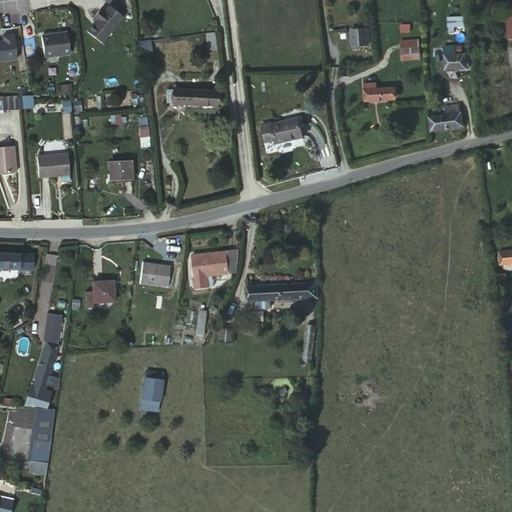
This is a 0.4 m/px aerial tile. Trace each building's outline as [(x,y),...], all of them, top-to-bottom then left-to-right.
[(438,0),(427,0),(427,12),(437,13),(438,0)] [(103,10),(97,18),(99,20),(90,32),(104,44),(126,17),(112,5),(106,12),(103,10)] [(446,16),(446,28),(463,28),(462,16),(446,16)] [(412,18),(402,19),(403,33),(413,32),(412,18)] [(368,30),(353,30),(354,45),(369,45),(368,30)] [(207,50),(217,49),(215,32),(205,33),(207,50)] [(7,40),(0,41),(0,61),(20,59),(17,34),(6,36),(7,40)] [(43,37),(46,58),(71,54),(68,34),(43,37)] [(443,41),(444,51),(452,50),(452,40),(443,41)] [(400,51),(420,50),(419,41),(399,43),(400,51)] [(421,60),(420,50),(400,51),(401,62),(421,60)] [(452,50),(444,51),(445,70),(466,70),(466,50),(452,50)] [(367,89),(363,89),(364,104),(397,101),(395,86),(378,88),(377,83),(367,84),(367,89)] [(60,94),(71,94),(71,84),(60,84),(60,94)] [(174,104),(175,90),(167,89),(167,103),(174,104)] [(218,93),(175,90),(174,104),(217,107),(218,93)] [(0,111),(21,110),(20,97),(0,97),(0,111)] [(29,97),(20,97),(21,110),(30,110),(29,97)] [(62,111),(81,111),(81,100),(62,100),(62,111)] [(429,115),(430,131),(465,127),(463,104),(446,106),(446,113),(429,115)] [(147,116),(137,117),(141,147),(151,145),(147,116)] [(276,142),(277,146),(303,140),(299,123),(273,129),(276,142)] [(266,144),(276,142),(273,129),(264,131),(266,144)] [(0,146),(0,173),(1,174),(10,174),(10,147),(0,146)] [(38,156),(39,178),(55,178),(55,175),(60,175),(60,185),(69,185),(69,175),(67,156),(38,156)] [(110,163),(111,180),(134,178),(131,161),(110,163)] [(176,248),(176,236),(159,236),(159,247),(176,248)] [(226,273),(226,272),(226,253),(191,255),(191,274),(190,285),(202,285),(202,274),(226,273)] [(226,253),(226,272),(237,272),(239,253),(226,253)] [(511,253),(499,256),(501,272),(511,269),(511,253)] [(0,269),(18,271),(19,256),(0,254),(0,269)] [(168,267),(143,262),(140,283),(165,287),(168,267)] [(271,312),(270,303),(317,298),(317,280),(247,286),(247,305),(255,304),(257,313),(271,312)] [(94,283),(93,303),(114,304),(115,283),(94,283)] [(176,315),(178,301),(169,300),(167,313),(176,315)] [(208,312),(200,312),(197,337),(205,337),(208,312)] [(32,387),(26,407),(39,410),(44,412),(52,385),(61,388),(63,379),(54,376),(63,345),(61,344),(65,316),(53,314),(48,339),(50,342),(36,388),(32,387)] [(320,326),(307,325),(303,362),(316,363),(320,326)] [(227,344),(227,331),(219,331),(220,344),(227,344)] [(166,379),(147,375),(140,410),(159,414),(166,379)] [(29,457),(46,461),(56,414),(44,412),(39,410),(29,457)]
